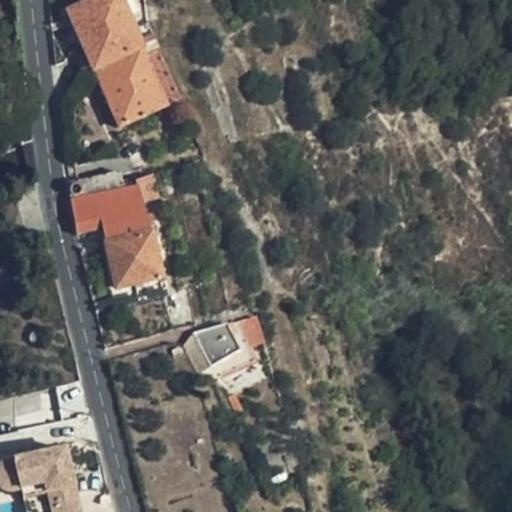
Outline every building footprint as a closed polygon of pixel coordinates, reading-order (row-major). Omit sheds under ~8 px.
[(92,69),(93,71),(154,42),(146,22),(143,0),(99,0),(69,14),(92,69)] [(119,130),(181,102),(154,42),(93,71),(119,130)] [(67,184),(70,203),(121,192),(118,175),(67,184)] [(162,216),(152,176),(136,182),(137,188),(121,192),(70,203),(78,236),(104,230),(118,289),(163,279),(151,230),(147,231),(145,220),(162,216)] [(0,290),(15,290),(14,263),(0,264),(0,290)] [(239,323),(227,327),(238,353),(226,360),(232,372),(250,362),(239,323)] [(227,327),(193,336),(210,370),(226,360),(238,353),(227,327)] [(195,374),(198,379),(207,373),(210,370),(193,336),(185,348),(195,374)] [(11,490),(24,488),(47,482),(50,491),(55,511),(83,511),(85,511),(68,450),(9,464),(1,469),(0,473),(0,481),(3,489),(11,490)] [(47,482),(24,488),(26,497),(50,491),(47,482)]
